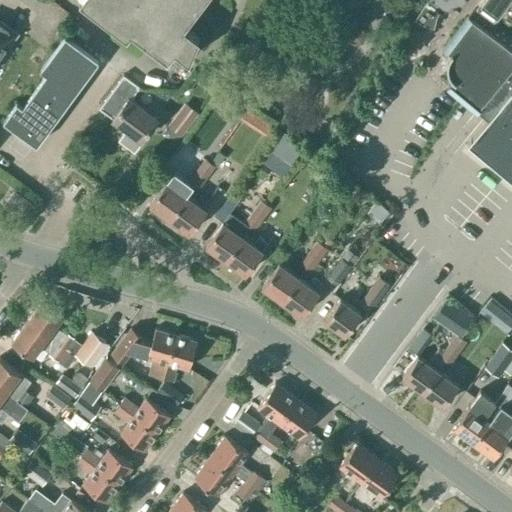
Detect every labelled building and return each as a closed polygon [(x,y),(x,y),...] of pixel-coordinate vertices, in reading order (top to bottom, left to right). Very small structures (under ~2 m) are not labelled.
[(82,0),(126,33),(130,27),(167,56),(174,47),(189,58),(199,35),(183,23),(200,0),(82,0)] [(426,0),(414,17),(415,17),(433,25),(436,13),(440,8),(446,13),(454,3),(459,6),(463,0),(426,0)] [(508,0),(488,0),(501,9),(508,0)] [(511,180),(511,52),(468,16),(444,47),(450,52),(447,58),(446,66),(448,73),(453,79),(448,85),(475,109),(488,119),(467,143),(511,180)] [(0,61),(9,48),(5,46),(14,33),(0,23),(0,61)] [(415,51),(423,37),(409,29),(401,43),(415,51)] [(17,102),(4,119),(36,142),(97,58),(66,35),(55,50),(54,50),(41,68),(46,72),(22,105),(17,102)] [(98,107),(112,118),(126,128),(118,139),(134,151),(158,118),(130,98),(140,85),(123,73),(98,107)] [(198,112),(184,102),(167,125),(181,135),(198,112)] [(271,148),(291,163),(304,146),(284,131),(271,148)] [(195,148),(184,140),(173,156),(184,164),(195,148)] [(188,180),(193,184),(210,162),(204,158),(188,180)] [(215,166),(210,162),(193,184),(199,188),(215,166)] [(149,202),(169,217),(185,194),(175,187),(180,180),(173,174),(168,181),(165,179),(149,202)] [(197,203),(185,194),(169,217),(189,232),(206,209),(204,207),(209,201),(202,196),(197,203)] [(243,221),(249,225),(265,202),(260,199),(243,221)] [(271,206),(265,202),(249,225),(254,229),(271,206)] [(205,243),(225,258),(242,234),(231,226),(235,222),(227,216),(223,220),(222,220),(205,243)] [(262,249),(242,234),(225,258),(245,273),(262,249)] [(300,263),(305,266),(322,243),(317,240),(300,263)] [(327,247),(322,243),(305,266),(310,270),(327,247)] [(358,256),(348,248),(326,277),(337,285),(358,256)] [(261,285),(281,299),(298,276),(278,261),(261,285)] [(362,297),(367,301),(384,279),(378,275),(362,297)] [(309,284),(298,276),(281,299),(301,314),(318,291),(318,290),(323,282),(315,276),(309,284)] [(344,333),(360,311),(340,296),(324,318),(344,333)] [(474,317),(446,296),(432,315),(460,336),(474,317)] [(41,298),(26,319),(67,348),(75,337),(68,332),(66,333),(55,325),(63,314),(41,298)] [(67,348),(26,319),(11,339),(32,355),(40,344),(49,351),(48,352),(65,364),(73,354),(66,349),(67,348)] [(176,333),(155,327),(151,341),(141,338),(142,336),(131,327),(112,352),(124,361),(132,350),(159,358),(154,375),(163,377),(176,333)] [(110,342),(92,329),(74,353),(91,366),(110,342)] [(439,355),(444,359),(461,336),(455,332),(439,355)] [(197,339),(176,333),(163,377),(171,379),(176,363),(188,367),(197,339)] [(466,340),(461,336),(444,359),(450,363),(466,340)] [(511,356),(511,347),(502,341),(484,366),(498,376),(511,356)] [(491,355),(480,347),(465,367),(477,375),(491,355)] [(422,390),(438,368),(417,353),(402,375),(422,390)] [(31,379),(0,356),(0,387),(25,406),(33,395),(24,388),(31,379)] [(119,366),(105,356),(88,379),(103,390),(119,366)] [(438,368),(422,390),(442,404),(458,383),(438,368)] [(62,372),(54,382),(73,397),(81,386),(62,372)] [(184,394),(164,380),(156,391),(176,405),(184,394)] [(73,397),(54,382),(46,393),(65,407),(73,397)] [(295,397),(275,382),(257,406),(266,412),(259,422),(251,432),(263,441),(271,430),(278,421),(295,397)] [(453,425),(473,440),(511,387),(511,386),(507,383),(494,400),(479,389),(453,425)] [(25,406),(0,387),(0,418),(1,420),(8,411),(18,419),(27,407),(25,406)] [(511,396),(511,387),(473,440),(493,455),(509,433),(489,419),(496,409),(501,412),(511,396)] [(101,405),(81,390),(70,405),(90,420),(101,405)] [(125,396),(120,403),(157,430),(170,413),(146,396),(139,406),(125,396)] [(316,412),(295,397),(278,421),(298,436),(316,412)] [(144,448),(157,430),(120,403),(114,411),(128,421),(120,430),(144,448)] [(259,422),(242,409),(233,422),(249,435),(251,432),(259,422)] [(0,455),(12,439),(0,430),(0,455)] [(282,438),(271,430),(263,441),(274,449),(282,438)] [(210,454),(233,472),(245,481),(254,488),(262,477),(253,470),(252,470),(240,462),(248,451),(225,434),(210,454)] [(78,439),(72,447),(119,482),(132,464),(108,447),(101,457),(88,448),(88,446),(78,439)] [(339,465),(360,480),(377,457),(356,441),(339,465)] [(218,492),(233,472),(210,454),(194,475),(218,492)] [(106,499),(119,482),(82,455),(77,462),(90,472),(83,482),(106,499)] [(398,472),(377,457),(360,480),(380,496),(398,472)] [(51,473),(31,458),(22,470),(42,485),(51,473)] [(246,498),(254,488),(245,481),(236,492),(246,498)] [(35,488),(28,498),(47,511),(90,511),(70,497),(62,508),(35,488)] [(183,491),(167,511),(203,511),(206,508),(183,491)] [(313,502),(299,492),(292,502),(306,511),(313,502)] [(345,501),(334,493),(326,504),(336,511),(345,501)] [(47,511),(28,498),(20,509),(24,511),(47,511)] [(13,511),(15,510),(1,500),(0,501),(0,511),(13,511)] [(345,501),(336,511),(353,511),(356,509),(345,501)]
